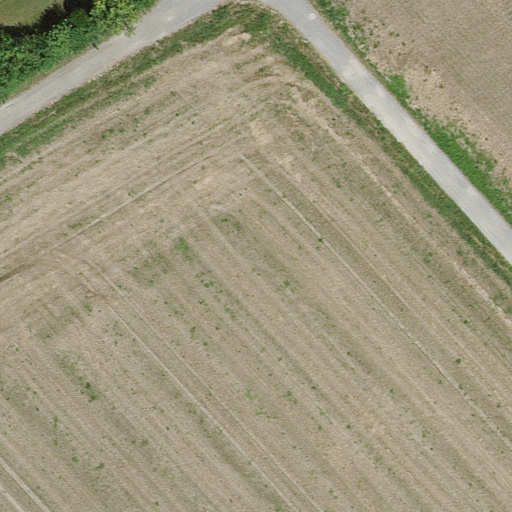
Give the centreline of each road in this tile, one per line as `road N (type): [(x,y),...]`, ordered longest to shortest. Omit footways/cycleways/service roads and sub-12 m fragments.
road 1 (track): [(511,269),(268,0)]
road 2 (track): [(0,105),(167,0)]
